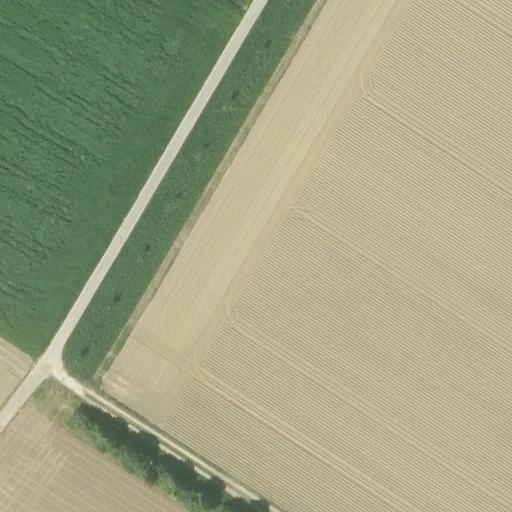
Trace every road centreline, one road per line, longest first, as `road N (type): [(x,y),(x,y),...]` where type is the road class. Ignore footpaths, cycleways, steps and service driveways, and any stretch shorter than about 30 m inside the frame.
road 1 (track): [(260,0),(46,365)]
road 2 (track): [(46,365),(263,511)]
